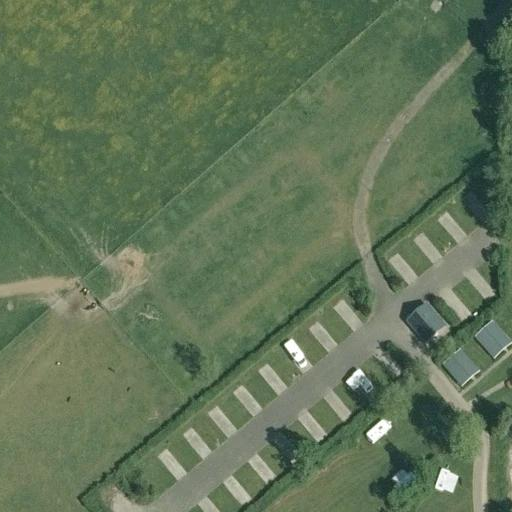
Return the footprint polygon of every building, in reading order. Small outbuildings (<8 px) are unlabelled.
[(73,133),(69,142),(95,152),(99,143),(73,133)] [(411,322),(428,342),(441,331),(424,311),(411,322)] [(473,339),(493,361),(511,346),(492,323),(473,339)] [(441,368),(460,390),(478,374),(459,352),(441,368)] [(436,480),(443,487),(458,471),(451,465),(436,480)]
